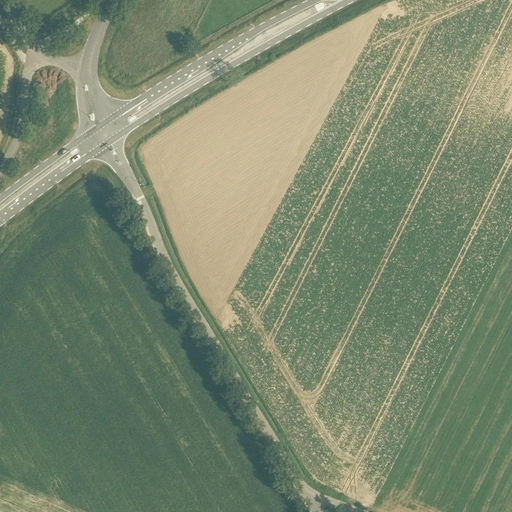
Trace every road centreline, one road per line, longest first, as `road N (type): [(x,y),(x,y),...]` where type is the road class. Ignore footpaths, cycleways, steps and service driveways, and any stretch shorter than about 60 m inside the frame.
road 1 (unclassified): [(305,495),(172,274),(125,172)]
road 2 (primary): [(115,138),(344,0)]
road 3 (primary): [(316,0),(108,121)]
road 4 (primary): [(0,224),(100,148)]
